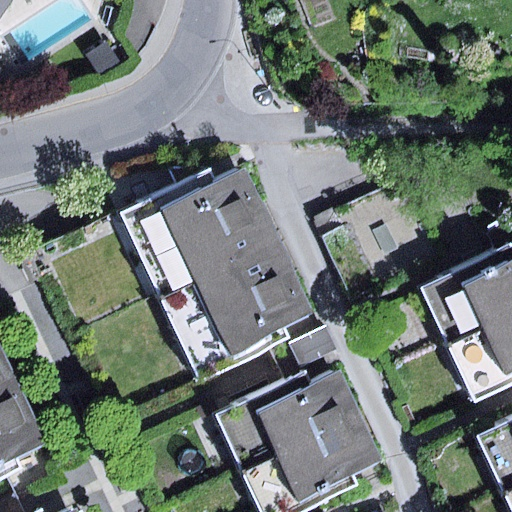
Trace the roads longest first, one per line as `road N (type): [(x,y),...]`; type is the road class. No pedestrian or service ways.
road 1 (residential): [(209,0),(196,52),(169,90),(130,113),(0,158)]
road 2 (track): [(369,126),(236,125),(169,90)]
road 3 (track): [(511,126),(369,126)]
